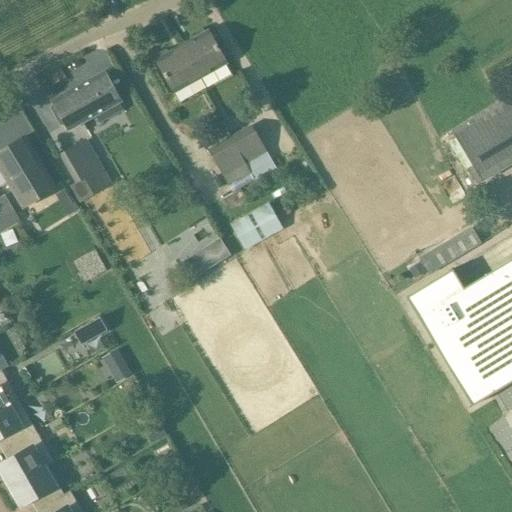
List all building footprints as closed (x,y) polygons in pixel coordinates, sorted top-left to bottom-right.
[(195,37),(183,44),(201,78),(228,63),(209,30),(204,32),(202,30),(194,34),(195,37)] [(201,78),(183,44),(169,52),(167,49),(159,53),(160,57),(156,60),(174,93),(201,78)] [(122,101),(105,71),(52,100),(52,101),(48,107),(58,124),(65,125),(68,131),(122,101)] [(511,163),(511,94),(452,130),(483,181),(511,163)] [(252,124),(230,137),(245,165),(268,152),(252,124)] [(56,188),(25,136),(0,151),(0,168),(24,207),(56,188)] [(223,177),(245,165),(230,137),(208,149),(223,177)] [(113,184),(87,138),(59,154),(76,184),(84,178),(94,196),(113,184)] [(4,197),(0,198),(0,228),(17,218),(4,197)] [(267,205),(232,224),(244,246),(279,227),(267,205)] [(221,255),(224,260),(231,256),(220,238),(201,250),(209,262),(221,255)] [(86,282),(110,270),(99,248),(75,261),(86,282)] [(511,258),(464,288),(452,269),(451,270),(452,270),(407,297),(407,296),(406,297),(406,298),(407,298),(471,405),(472,406),(473,406),(472,405),(511,381),(511,258)] [(74,330),(82,344),(108,329),(101,316),(74,330)] [(117,371),(121,379),(132,374),(127,365),(117,371)] [(0,411),(19,401),(1,370),(0,370),(0,411)] [(36,431),(19,401),(0,411),(0,437),(2,436),(8,447),(36,431)] [(162,427),(148,435),(152,442),(166,434),(162,427)] [(53,461),(36,431),(8,447),(14,457),(5,463),(4,461),(0,463),(0,472),(3,479),(5,478),(10,486),(53,461)] [(54,462),(53,461),(10,486),(15,494),(13,495),(20,508),(28,504),(27,502),(37,496),(43,507),(64,495),(47,465),(54,462)] [(82,511),(70,491),(64,495),(43,507),(45,511),(82,511)]
